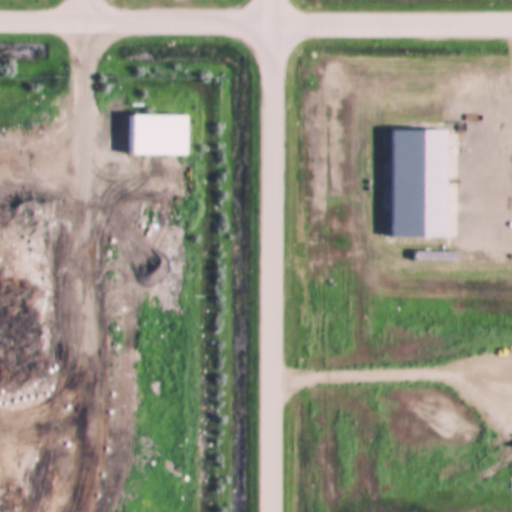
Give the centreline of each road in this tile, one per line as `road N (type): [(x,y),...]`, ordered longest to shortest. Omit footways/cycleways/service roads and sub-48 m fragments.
road 1 (residential): [(511,23),(0,21)]
road 2 (residential): [(270,511),(273,21)]
